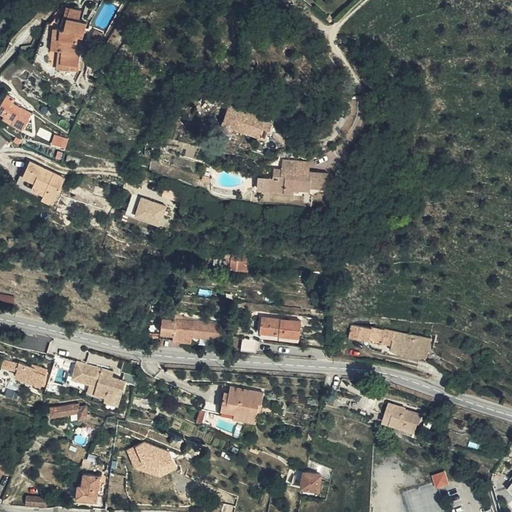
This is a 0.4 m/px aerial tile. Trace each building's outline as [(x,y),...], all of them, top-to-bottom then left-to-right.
[(61,63),(79,65),(81,50),(78,49),(79,36),(84,37),(88,21),(79,19),(81,9),(71,6),(68,16),(65,16),(61,28),(55,26),(53,38),(60,39),(59,49),(62,50),(61,63)] [(327,17),(333,23),(336,19),(330,13),(327,17)] [(79,70),(79,65),(61,63),(62,50),(59,49),(57,68),(79,70)] [(337,66),(326,50),(314,59),(325,76),(337,66)] [(0,113),(23,128),(30,116),(24,112),(26,109),(14,101),(16,98),(8,93),(0,107),(0,113)] [(269,131),(273,121),(229,106),(223,123),(225,125),(226,127),(228,129),(230,129),(234,128),(260,136),(262,129),(269,131)] [(0,130),(0,142),(2,145),(9,138),(0,130)] [(56,132),(53,141),(67,145),(70,136),(56,132)] [(17,182),(20,184),(22,180),(31,160),(28,159),(17,182)] [(272,176),(271,188),(295,190),(296,186),(312,188),(313,185),(330,186),(330,172),(310,170),(309,174),(297,173),(297,161),(285,159),(283,168),(276,168),(275,176),(272,176)] [(22,180),(57,196),(66,177),(31,160),(22,180)] [(309,174),(310,170),(301,170),(301,161),(297,161),(297,173),(309,174)] [(260,187),(271,188),(272,176),(266,175),(266,176),(261,176),(260,187)] [(55,200),(57,196),(22,180),(20,184),(55,200)] [(136,213),(141,193),(135,191),(130,211),(136,213)] [(166,206),(141,197),(135,217),(161,226),(166,206)] [(233,250),(233,254),(232,265),(231,268),(255,270),(255,264),(251,263),(251,261),(249,260),(249,252),(233,250)] [(232,265),(233,254),(225,253),(224,264),(232,265)] [(0,293),(0,299),(13,302),(15,296),(0,293)] [(163,317),(162,326),(161,337),(192,341),(192,335),(220,337),(221,324),(176,318),(177,314),(164,310),(163,317)] [(280,333),(299,335),(302,320),(260,316),(258,326),(261,327),(261,330),(280,333)] [(383,334),(382,342),(382,343),(392,345),(391,350),(398,351),(398,353),(419,357),(419,355),(427,357),(431,338),(385,328),(384,329),(372,326),(372,328),(351,324),(349,338),(369,342),(370,339),(372,332),(383,334)] [(299,339),(299,335),(280,333),(261,330),(261,327),(258,326),(257,330),(258,333),(262,334),(278,335),(280,337),(299,339)] [(370,339),(382,342),(383,334),(372,332),(370,339)] [(257,350),(258,339),(244,338),(242,348),(257,350)] [(114,373),(115,368),(78,358),(73,375),(92,381),(90,388),(108,393),(107,397),(121,401),(128,377),(114,373)] [(17,369),(19,362),(5,359),(3,365),(17,369)] [(42,385),(47,373),(38,370),(40,366),(34,364),(33,366),(23,362),(18,375),(42,385)] [(455,378),(449,388),(459,392),(464,384),(455,378)] [(261,412),(264,392),(231,386),(230,393),(225,392),(222,412),(257,419),(258,411),(261,412)] [(421,422),(424,414),(406,408),(405,407),(389,402),(383,421),(407,428),(407,430),(416,432),(419,422),(421,422)] [(87,417),(87,406),(80,406),(80,404),(75,405),(75,403),(60,405),(52,405),(52,414),(72,412),(78,412),(79,417),(87,417)] [(202,422),(207,409),(201,407),(197,420),(202,422)] [(178,467),(171,449),(146,439),(129,448),(137,465),(162,474),(178,467)] [(0,472),(9,475),(13,461),(0,457),(0,472)] [(302,485),(318,487),(321,473),(306,471),(297,467),(292,482),(302,485)] [(482,481),(489,472),(483,469),(476,476),(482,481)] [(438,486),(449,483),(446,472),(435,476),(438,486)] [(98,496),(107,497),(110,478),(100,477),(101,475),(84,473),(82,485),(79,484),(77,500),(97,502),(98,496)] [(28,505),(47,507),(47,498),(28,496),(28,505)]
